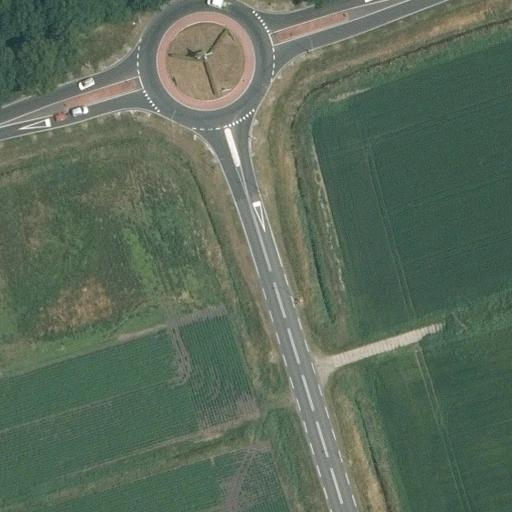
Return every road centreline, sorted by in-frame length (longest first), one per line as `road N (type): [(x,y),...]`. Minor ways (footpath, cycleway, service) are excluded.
road 1 (primary): [(344,511),(226,121)]
road 2 (primary): [(260,44),(237,17),(186,11),(149,48),(149,83)]
road 3 (primary): [(260,44),(412,0)]
road 4 (primary): [(0,127),(149,83)]
